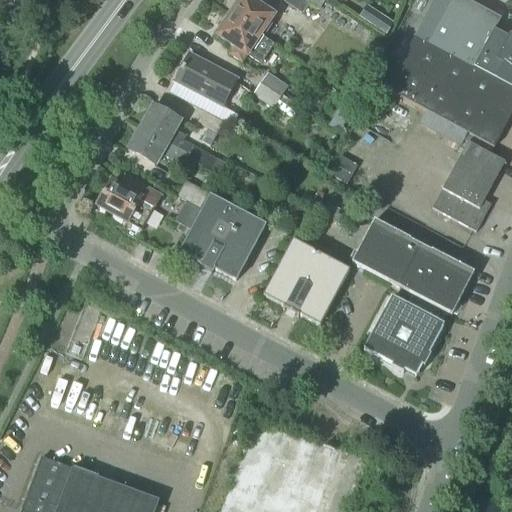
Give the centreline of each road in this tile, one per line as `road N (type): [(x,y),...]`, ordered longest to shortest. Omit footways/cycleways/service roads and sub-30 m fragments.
road 1 (residential): [(447,450),(51,235),(184,0)]
road 2 (tertiary): [(0,173),(128,0)]
road 3 (residential): [(447,450),(511,267)]
